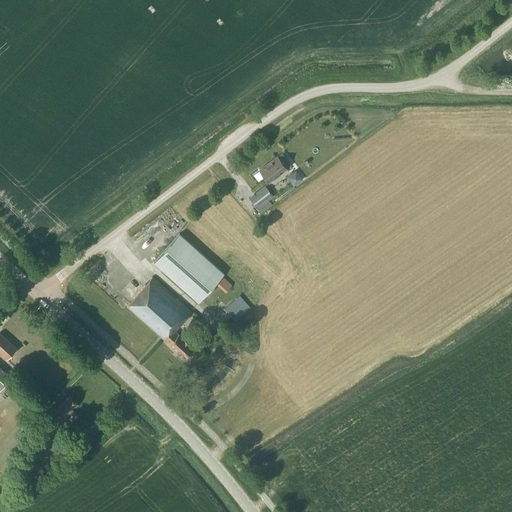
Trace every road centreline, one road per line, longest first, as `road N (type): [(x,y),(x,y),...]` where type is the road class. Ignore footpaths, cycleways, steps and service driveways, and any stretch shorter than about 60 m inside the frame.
road 1 (unclassified): [(41,298),(69,268),(293,101),(324,90),(426,81),(511,22)]
road 2 (secondary): [(252,511),(183,430),(41,298)]
